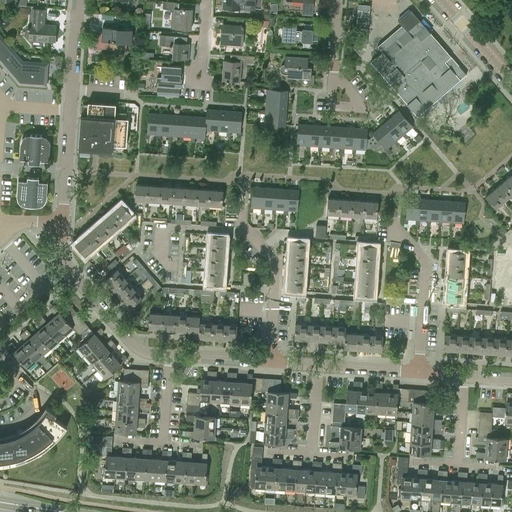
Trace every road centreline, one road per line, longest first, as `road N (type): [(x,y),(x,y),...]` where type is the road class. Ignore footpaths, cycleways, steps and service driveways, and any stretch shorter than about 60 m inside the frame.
road 1 (residential): [(60,222),(61,260),(126,340),(166,356)]
road 2 (residential): [(269,360),(275,263),(243,231),(244,205)]
road 3 (residential): [(318,364),(464,376)]
